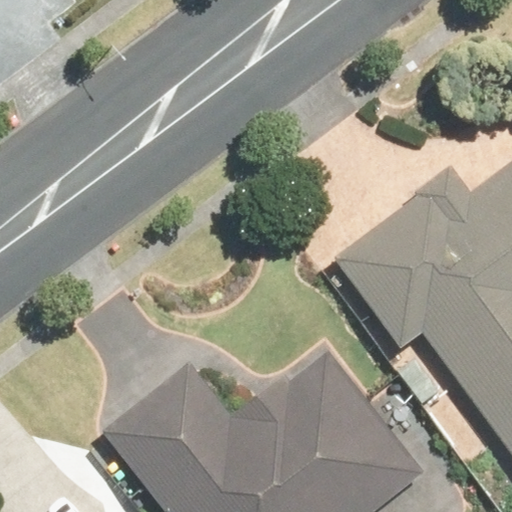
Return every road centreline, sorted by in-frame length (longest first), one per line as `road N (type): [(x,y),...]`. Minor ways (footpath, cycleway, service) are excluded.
road 1 (tertiary): [(396,0),(0,285)]
road 2 (tertiary): [(0,191),(248,0)]
